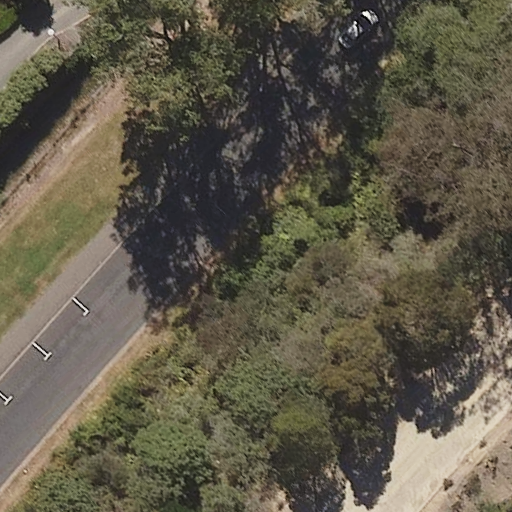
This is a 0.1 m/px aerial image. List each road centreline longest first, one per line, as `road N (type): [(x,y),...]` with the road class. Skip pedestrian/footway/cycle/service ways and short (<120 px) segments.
road 1 (tertiary): [(383,0),(0,438)]
road 2 (track): [(377,511),(511,364)]
